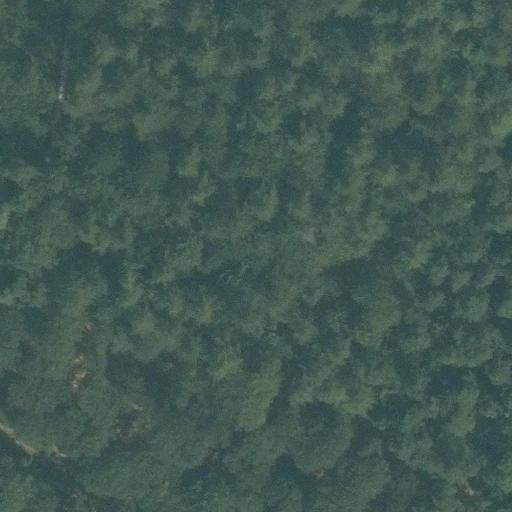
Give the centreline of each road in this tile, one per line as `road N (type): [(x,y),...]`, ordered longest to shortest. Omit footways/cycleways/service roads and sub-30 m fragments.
road 1 (unknown): [(490,511),(365,395),(287,360),(219,391),(155,442),(117,486),(69,494),(36,511)]
road 2 (track): [(0,430),(166,511)]
